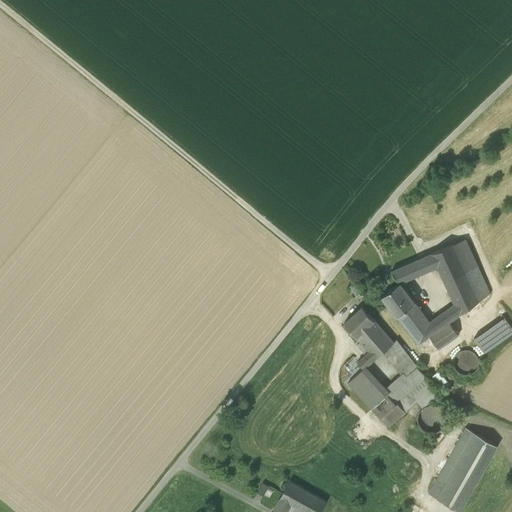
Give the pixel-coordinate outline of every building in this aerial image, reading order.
[(454,245),(479,302),(488,295),(464,240),(454,245)] [(454,305),(449,308),(456,318),(479,302),(454,245),(424,258),(430,270),(437,267),(454,305)] [(424,258),(416,261),(422,274),(430,270),(424,258)] [(406,281),(422,274),(416,261),(391,272),(400,284),(400,283),(406,281)] [(400,283),(406,291),(410,287),(406,281),(400,283)] [(382,297),(397,317),(415,304),(406,291),(400,283),(400,284),(382,297)] [(458,336),(450,322),(443,313),(429,323),(415,304),(397,317),(418,345),(429,337),(438,350),(458,336)] [(344,324),(357,338),(374,321),(362,307),(344,324)] [(450,322),(456,318),(449,308),(443,313),(450,322)] [(474,339),(484,353),(511,333),(511,328),(504,317),(474,339)] [(365,355),(372,363),(383,353),(392,345),(400,356),(405,352),(396,341),(393,343),(374,321),(357,338),(361,342),(369,352),(365,355)] [(356,346),(365,356),(365,355),(369,352),(361,342),(356,346)] [(392,345),(383,353),(399,372),(412,361),(405,352),(400,356),(392,345)] [(453,364),(454,366),(454,367),(455,370),(458,373),(460,375),(462,375),(465,376),(467,376),(469,375),(472,374),(475,372),(477,369),(478,367),(478,362),(478,359),(477,358),(475,355),(473,353),(471,352),(469,351),(466,351),(464,351),(462,351),(460,352),(458,354),(456,356),(454,359),(453,363),(453,364)] [(365,355),(365,356),(358,362),(364,369),(364,370),(372,363),(365,355)] [(399,372),(401,375),(402,373),(406,378),(418,369),(412,361),(399,372)] [(341,377),(348,384),(364,369),(358,362),(341,377)] [(348,384),(371,410),(387,395),(383,391),(364,370),(364,369),(348,384)] [(380,419),(419,385),(426,379),(418,369),(406,378),(402,373),(401,375),(383,391),(387,395),(371,410),(380,419)] [(433,377),(444,390),(450,385),(439,372),(433,377)] [(433,388),(426,379),(419,385),(426,394),(433,388)] [(419,385),(380,419),(389,428),(417,402),(423,409),(439,395),(433,388),(426,394),(419,385)] [(439,432),(441,431),(442,430),(444,428),(445,425),(446,422),(446,419),(445,416),(444,414),(443,411),(442,410),(439,408),(437,407),(434,406),(431,406),(428,407),(426,407),(423,409),(421,411),(420,413),(418,416),(418,419),(418,421),(418,423),(419,425),(421,429),(422,430),(424,432),(427,433),(429,434),(432,434),(434,434),(437,433),(439,432)] [(429,494),(460,511),(497,445),(467,428),(429,494)] [(290,506),(301,511),(321,511),(327,502),(290,481),(279,500),(290,506)] [(258,494),(263,497),(269,487),(263,484),(258,494)] [(279,500),(273,511),(274,511),(287,511),(290,506),(279,500)]
